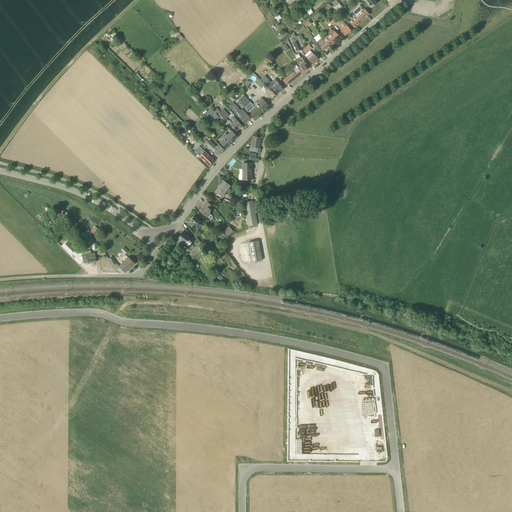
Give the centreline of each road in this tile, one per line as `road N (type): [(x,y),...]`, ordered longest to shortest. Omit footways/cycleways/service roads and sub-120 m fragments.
road 1 (unclassified): [(397,470),(377,364),(258,335),(86,312),(0,318)]
road 2 (track): [(116,319),(124,305),(159,302),(256,309),(368,332),(511,394)]
road 3 (unclassified): [(150,232),(178,222),(244,136),(404,0)]
road 4 (track): [(0,151),(56,78),(135,0)]
road 5 (unclassified): [(241,511),(241,481),(252,468),(397,470)]
road 6 (unclassified): [(0,280),(136,275),(153,258),(150,232)]
